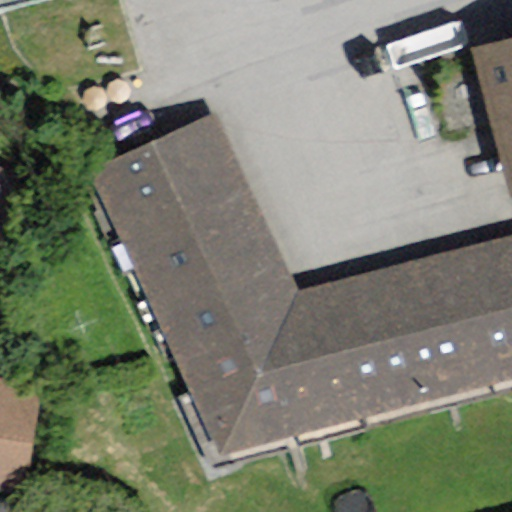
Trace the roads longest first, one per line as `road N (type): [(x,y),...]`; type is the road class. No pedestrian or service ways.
road 1 (unknown): [(258,46),(335,246)]
road 2 (unknown): [(258,46),(428,0)]
